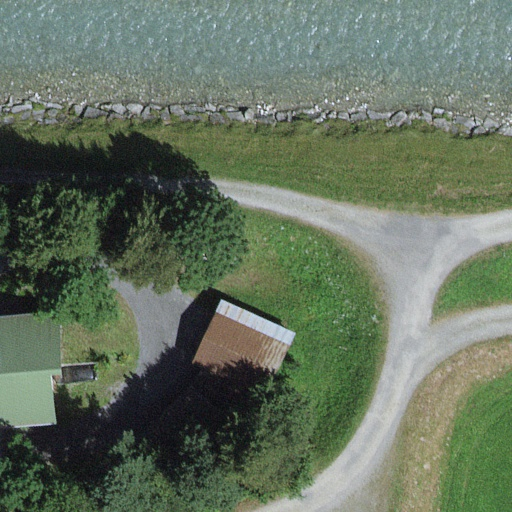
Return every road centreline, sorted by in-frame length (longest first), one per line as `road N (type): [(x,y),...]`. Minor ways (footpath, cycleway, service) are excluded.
road 1 (track): [(0,175),(289,206),(420,255),(511,238)]
road 2 (track): [(295,511),(386,441),(409,349),(420,255)]
